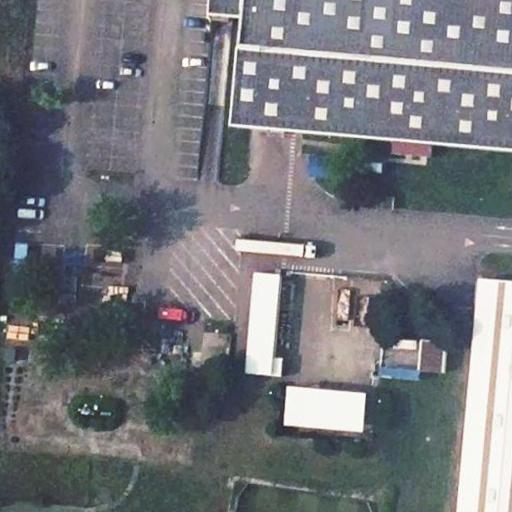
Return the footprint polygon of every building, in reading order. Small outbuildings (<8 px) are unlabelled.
[(511,0),(213,0),(212,15),(246,19),(237,127),(511,150),(511,0)] [(251,274),(249,376),(277,376),(280,275),(251,274)] [(511,511),(511,281),(481,279),(459,511),(511,511)] [(445,371),(447,341),(422,339),(419,369),(445,371)] [(368,394),(292,387),(288,426),(365,432),(368,394)]
